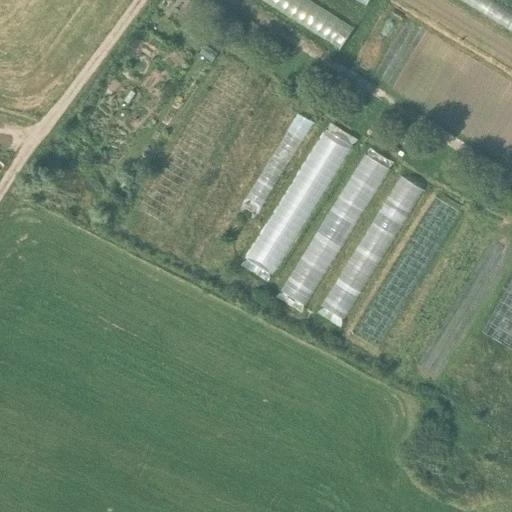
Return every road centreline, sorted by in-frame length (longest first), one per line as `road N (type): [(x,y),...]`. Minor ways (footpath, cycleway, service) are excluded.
road 1 (track): [(233,0),(511,182)]
road 2 (track): [(0,193),(141,0)]
